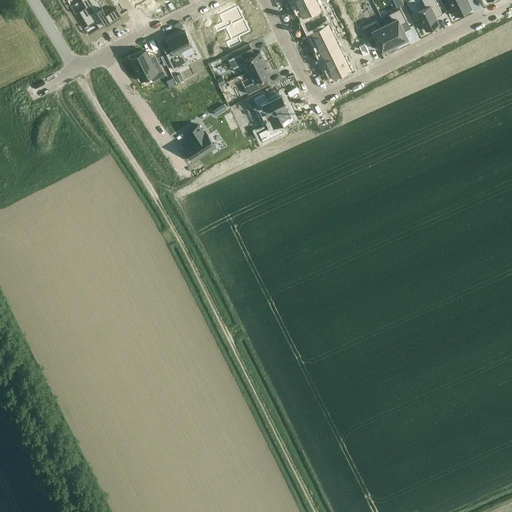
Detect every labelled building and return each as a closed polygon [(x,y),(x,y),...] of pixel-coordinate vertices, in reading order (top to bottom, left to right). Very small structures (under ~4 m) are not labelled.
[(82,0),(86,6),(79,11),(83,17),(102,6),(99,0),(82,0)] [(316,0),(303,0),(296,4),(299,11),(300,10),(302,15),(311,11),(314,17),(326,11),(323,4),(319,6),(316,0)] [(422,0),(426,7),(416,11),(426,30),(439,24),(435,16),(442,13),(435,0),(422,0)] [(447,0),(454,14),(470,7),(466,0),(447,0)] [(102,6),(83,17),(87,24),(94,20),(99,27),(121,13),(116,5),(105,11),(102,6)] [(224,21),(216,25),(219,31),(227,27),(246,18),(239,5),(221,14),(224,21)] [(394,44),(407,37),(404,31),(400,24),(407,21),(406,20),(400,7),(388,13),(391,20),(384,23),(394,44)] [(318,26),(310,30),(312,35),(311,36),(315,43),(333,33),(327,22),(331,21),(328,14),(315,20),(318,26)] [(246,18),(227,27),(233,39),(228,41),(231,48),(243,42),(240,36),(252,30),(246,18)] [(378,27),(374,20),(362,26),(369,39),(375,36),(378,43),(382,50),(385,48),(385,49),(392,46),(391,45),(394,44),(384,23),(378,27)] [(166,53),(174,69),(187,63),(181,50),(192,44),(185,30),(166,39),(170,46),(172,50),(166,53)] [(333,33),(315,43),(318,49),(319,49),(321,53),(339,45),(333,33)] [(363,56),(370,53),(364,42),(358,46),(363,56)] [(339,45),(321,53),(323,58),(322,58),(326,65),(344,56),(339,45)] [(251,47),(228,58),(233,68),(244,62),(248,70),(265,62),(259,51),(254,53),(251,47)] [(145,50),(129,57),(140,80),(150,75),(152,80),(165,74),(157,58),(151,61),(145,50)] [(344,56),(326,65),(329,72),(330,72),(332,76),(350,68),(344,56)] [(253,81),(244,85),(248,94),(269,83),(265,75),(271,73),(265,62),(248,70),(253,81)] [(179,73),(174,76),(177,82),(183,80),(179,73)] [(161,113),(171,127),(193,113),(187,103),(192,99),(183,85),(163,98),(170,107),(161,113)] [(265,92),(255,97),(265,115),(288,104),(282,93),(269,99),(265,92)] [(223,103),(212,110),(216,115),(226,108),(223,103)] [(270,126),(260,131),(264,140),(284,130),(280,122),(294,115),(288,104),(265,115),(270,126)] [(192,140),(183,146),(192,161),(215,146),(206,131),(204,133),(198,124),(186,132),(192,140)]
